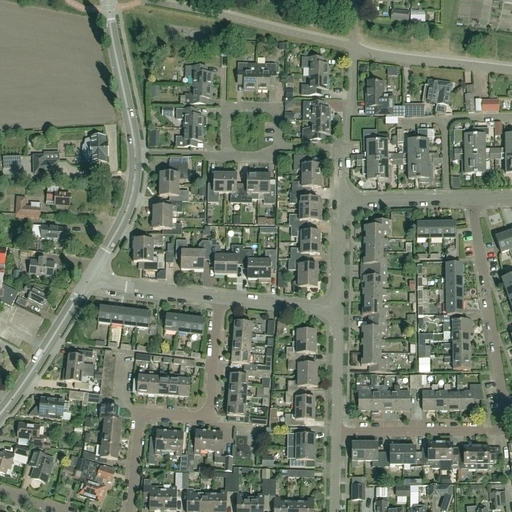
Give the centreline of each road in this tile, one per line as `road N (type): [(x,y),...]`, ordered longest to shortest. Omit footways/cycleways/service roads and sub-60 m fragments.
road 1 (secondary): [(90,274),(127,212),(136,170),(106,0)]
road 2 (residential): [(129,511),(136,425),(155,413),(208,414),(221,299)]
road 3 (residential): [(502,403),(470,199)]
road 4 (residential): [(335,432),(493,431),(504,418),(502,403)]
road 5 (secondary): [(0,415),(90,274)]
road 6 (residential): [(353,47),(511,71)]
road 7 (residential): [(221,299),(127,288),(90,274)]
road 8 (residential): [(277,147),(277,113),(232,108),(227,150),(234,157)]
